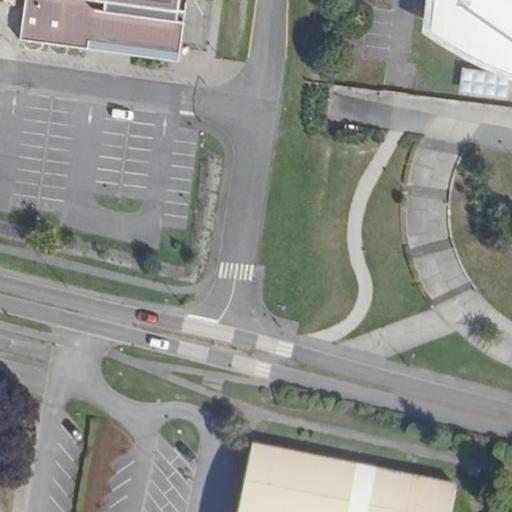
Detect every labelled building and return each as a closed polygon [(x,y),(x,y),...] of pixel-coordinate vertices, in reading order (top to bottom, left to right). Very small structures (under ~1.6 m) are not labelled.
[(27,0),(24,34),(115,47),(180,56),(188,0),(27,0)] [(428,0),(425,29),(433,35),(437,0),(428,0)] [(511,0),(438,0),(436,17),(452,27),(464,34),(472,38),(494,46),(511,52),(511,0)] [(452,27),(436,17),(433,35),(460,49),(492,65),(511,73),(511,52),(494,46),(472,38),(464,34),(452,27)] [(463,511),(469,485),(263,442),(248,511),(463,511)]
